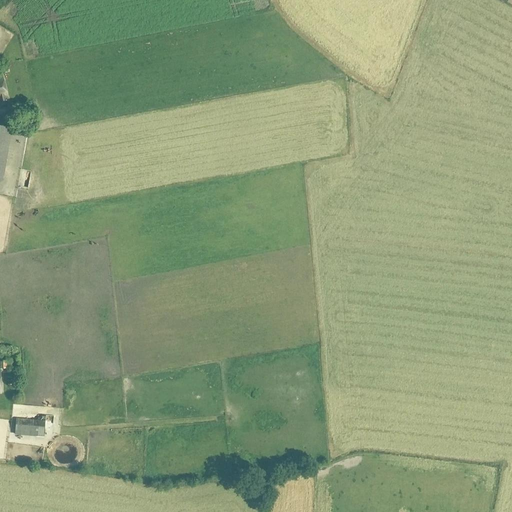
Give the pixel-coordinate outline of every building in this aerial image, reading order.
[(8,62),(0,64),(0,66),(1,73),(9,72),(7,65),(9,65),(8,62)] [(0,106),(10,104),(3,74),(0,74),(0,106)] [(0,123),(0,178),(2,179),(11,126),(0,123)] [(6,368),(6,367),(12,367),(12,360),(6,360),(0,360),(0,367),(0,368),(6,368)] [(44,437),(45,423),(45,421),(16,418),(15,435),(44,437)]
